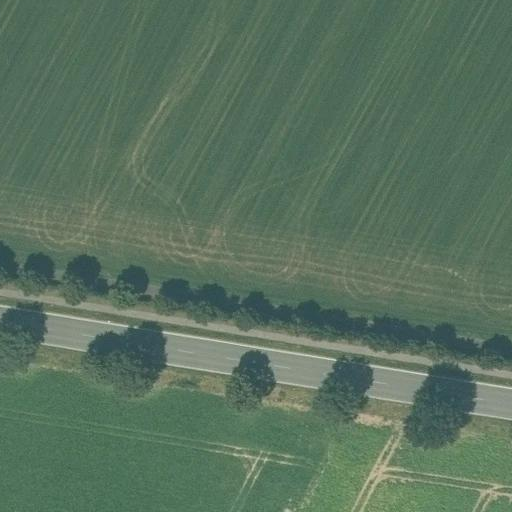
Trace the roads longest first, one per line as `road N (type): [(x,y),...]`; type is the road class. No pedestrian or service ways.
road 1 (secondary): [(511,399),(0,314)]
road 2 (unclassified): [(0,253),(511,337)]
